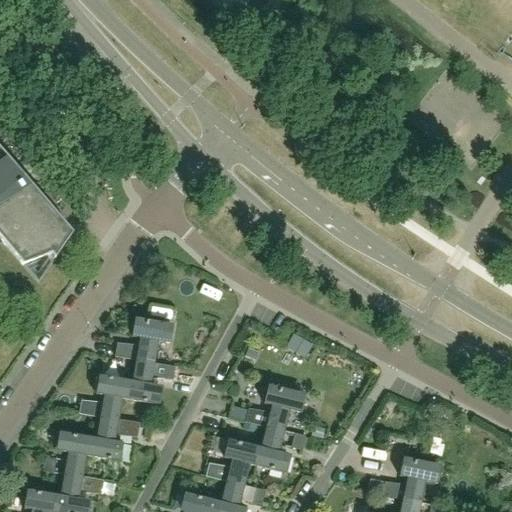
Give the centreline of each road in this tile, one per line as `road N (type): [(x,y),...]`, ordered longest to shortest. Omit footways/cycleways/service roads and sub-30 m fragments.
road 1 (secondary): [(202,159),(354,288),(511,370)]
road 2 (secondary): [(511,331),(434,289),(227,133)]
road 3 (residential): [(0,427),(155,209)]
road 4 (residential): [(138,511),(256,288)]
road 5 (secondary): [(59,0),(202,159)]
road 6 (secondary): [(227,133),(86,0)]
road 7 (residential): [(306,511),(397,359)]
road 8 (residential): [(256,288),(397,359)]
road 9 (residential): [(397,359),(511,419)]
road 10 (residential): [(155,209),(256,288)]
